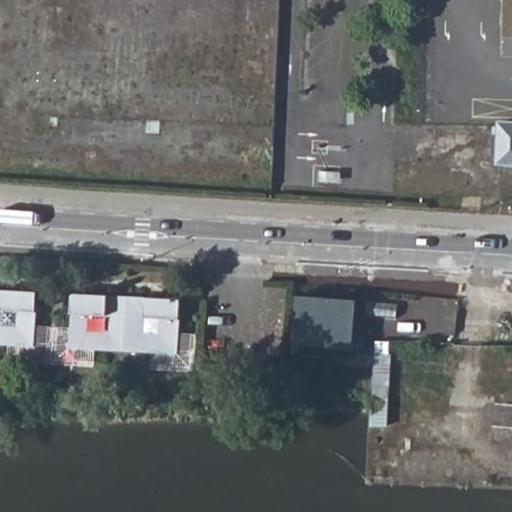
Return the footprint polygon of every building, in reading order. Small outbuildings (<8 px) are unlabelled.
[(511,125),(501,125),(500,165),(511,165),(511,125)] [(0,344),(36,347),(39,292),(0,289),(0,344)] [(300,292),(297,343),(359,348),(363,297),(300,292)] [(183,300),(74,294),(71,349),(180,354),(183,300)] [(183,350),(197,352),(199,333),(185,332),(183,350)] [(378,355),(378,397),(374,424),(389,425),(395,356),(378,355)]
